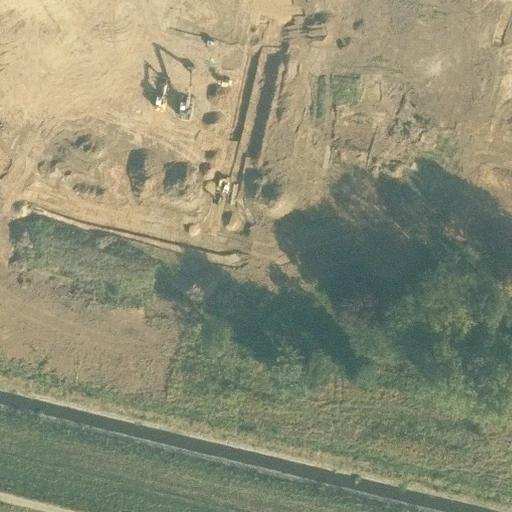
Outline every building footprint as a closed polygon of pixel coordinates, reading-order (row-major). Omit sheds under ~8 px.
[(7,0),(1,0),(0,1),(0,34),(7,46),(28,32),(32,37),(42,30),(30,13),(20,20),(7,0)] [(55,0),(62,11),(73,3),(71,0),(55,0)] [(306,0),(312,49),(365,46),(357,0),(306,0)] [(446,0),(443,0),(427,44),(475,63),(492,19),(446,0)] [(409,96),(461,113),(475,69),(424,50),(409,96)] [(184,62),(192,64),(188,85),(221,93),(226,71),(207,67),(209,56),(186,51),(184,62)] [(88,62),(98,66),(102,57),(92,53),(88,62)] [(368,54),(311,57),(316,109),(373,107),(368,54)] [(112,61),(102,57),(98,66),(108,70),(112,61)] [(138,85),(135,95),(147,98),(150,87),(138,85)] [(183,107),(216,114),(221,93),(188,85),(183,107)] [(145,109),(147,98),(135,95),(133,106),(145,109)] [(183,107),(178,129),(212,136),(216,114),(183,107)] [(42,146),(37,159),(57,168),(75,125),(41,110),(29,140),(42,146)] [(98,170),(111,140),(75,125),(57,168),(77,176),(82,163),(98,170)] [(128,126),(126,137),(138,140),(140,129),(128,126)] [(174,150),(207,157),(212,136),(178,129),(174,150)] [(138,140),(126,137),(123,148),(135,151),(138,140)] [(511,148),(498,142),(484,182),(511,192),(511,148)] [(169,172),(203,179),(207,157),(174,150),(169,172)] [(424,159),(382,162),(387,204),(427,201),(424,159)] [(378,161),(326,166),(330,210),(383,205),(378,161)] [(154,202),(177,207),(179,194),(198,199),(203,179),(169,172),(165,191),(157,190),(154,202)] [(511,199),(481,186),(469,220),(503,233),(511,210),(511,199)] [(50,254),(8,240),(0,252),(0,327),(24,335),(50,254)] [(117,272),(72,261),(48,339),(99,352),(117,272)] [(181,284),(140,275),(117,356),(164,368),(181,284)]
